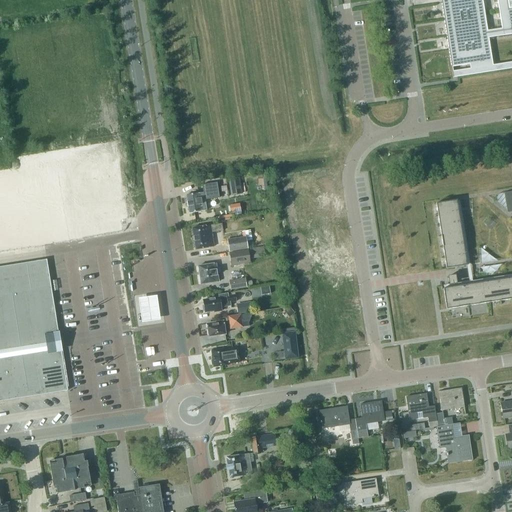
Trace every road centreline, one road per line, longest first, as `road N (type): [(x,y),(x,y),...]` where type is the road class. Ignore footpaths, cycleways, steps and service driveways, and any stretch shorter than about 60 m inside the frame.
road 1 (tertiary): [(188,389),(125,0)]
road 2 (residential): [(213,407),(476,367)]
road 3 (unclassified): [(24,436),(169,415)]
